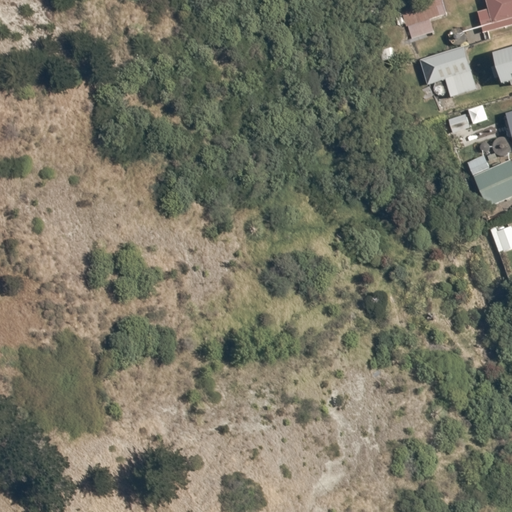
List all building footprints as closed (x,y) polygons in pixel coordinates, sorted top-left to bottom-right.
[(427,20),(446,14),(440,0),(418,0),(400,7),(412,43),(433,35),(427,20)] [(511,0),(476,0),(483,33),(511,26),(511,0)] [(475,91),(463,48),(418,61),(426,85),(444,80),(450,99),(475,91)] [(511,82),(511,48),(491,54),(500,86),(511,82)] [(483,104),(466,110),(473,127),(489,121),(483,104)] [(465,112),(446,120),(451,135),(471,128),(465,112)] [(490,167),(484,154),(465,163),(488,209),(511,197),(511,164),(509,157),(490,167)] [(511,248),(511,230),(511,226),(490,232),(496,253),(511,248)]
